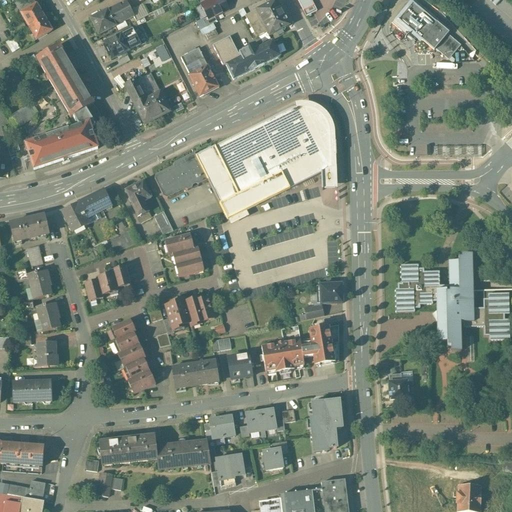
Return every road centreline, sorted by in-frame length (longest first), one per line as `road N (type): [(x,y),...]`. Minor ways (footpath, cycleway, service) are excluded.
road 1 (residential): [(62,508),(225,501),(370,459)]
road 2 (residential): [(80,421),(363,381)]
road 3 (secondary): [(140,155),(324,61)]
road 4 (secondary): [(360,181),(363,381)]
road 5 (residential): [(56,0),(140,155)]
road 6 (secondary): [(0,203),(75,185),(140,155)]
road 7 (secondary): [(324,61),(356,120),(360,181)]
road 8 (residential): [(482,190),(446,181),(360,181)]
